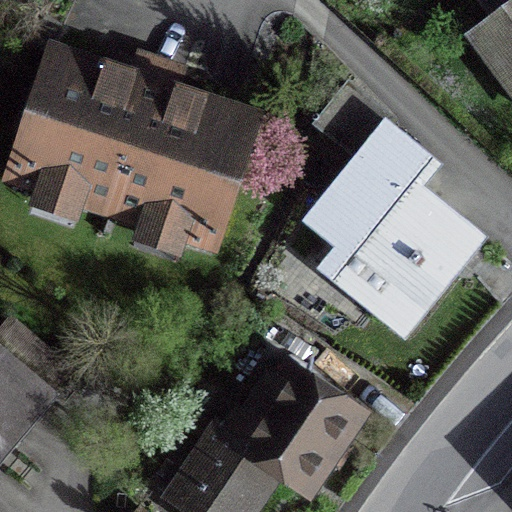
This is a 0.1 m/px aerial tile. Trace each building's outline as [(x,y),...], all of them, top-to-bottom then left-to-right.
[(511,3),(469,36),(511,92),(511,3)] [(55,58),(15,179),(204,242),(244,121),(151,90),(55,58)] [(366,305),(365,306),(401,335),(457,266),(460,269),(463,266),(459,263),(470,250),(478,240),(449,216),(443,223),(409,196),(432,168),(383,128),(306,223),(336,247),(320,267),(366,305)] [(0,462),(52,400),(49,398),(0,356),(0,462)] [(216,427),(166,501),(182,511),(246,511),(276,468),(306,488),(325,460),(336,467),(348,449),(337,442),(354,417),(287,372),(278,385),(266,377),(241,414),(254,422),(240,443),(216,427)]
